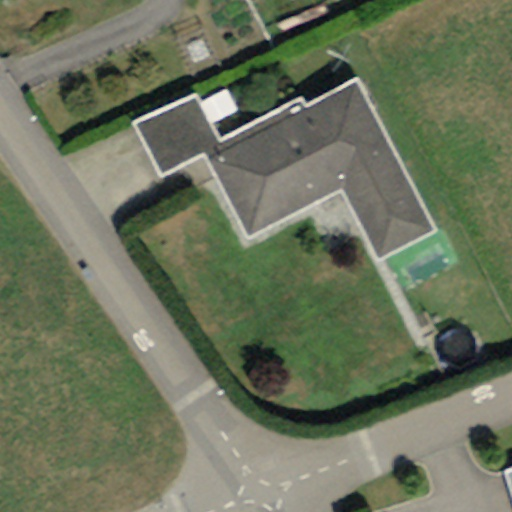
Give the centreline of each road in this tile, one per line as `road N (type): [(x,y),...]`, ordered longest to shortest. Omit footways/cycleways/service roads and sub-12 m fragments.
road 1 (residential): [(258,489),(0,117)]
road 2 (unclassified): [(258,489),(511,390)]
